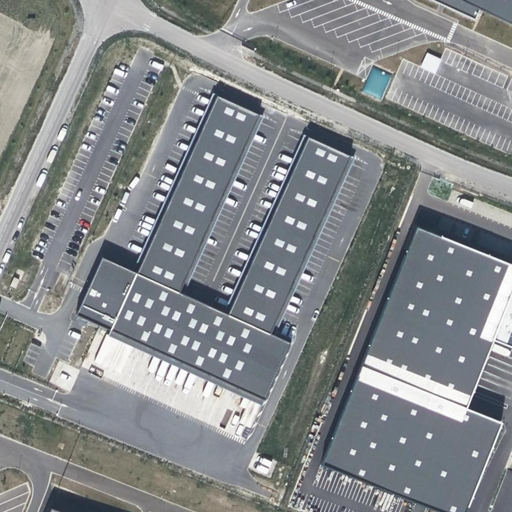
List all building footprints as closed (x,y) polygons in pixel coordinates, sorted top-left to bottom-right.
[(480,8),(462,0),(430,0),(475,20),(480,8)] [(511,0),(462,0),(480,8),(511,22),(511,0)] [(420,66),(435,73),(442,59),(427,52),(420,66)] [(372,67),(362,92),(382,99),(392,74),(372,67)] [(262,116),(217,96),(137,273),(103,258),(77,316),(80,318),(109,331),(108,335),(262,404),(289,345),(272,337),(353,157),(307,137),(228,314),(182,294),(262,116)] [(511,264),(418,227),(363,366),(467,407),(494,340),(511,346),(511,264)] [(467,407),(363,366),(323,466),(440,511),(465,511),(502,421),(467,407)] [(259,458),(256,473),(271,476),(274,461),(259,458)] [(511,511),(511,471),(505,469),(491,511),(511,511)]
